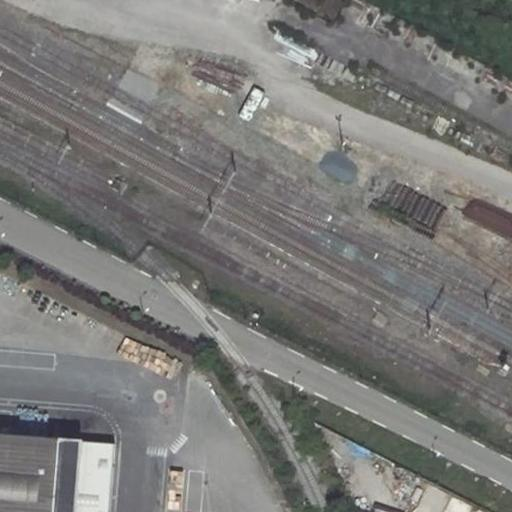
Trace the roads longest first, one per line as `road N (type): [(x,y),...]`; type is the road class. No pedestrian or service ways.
road 1 (residential): [(0,220),(511,480)]
road 2 (unknown): [(0,377),(118,389),(183,431),(263,511)]
